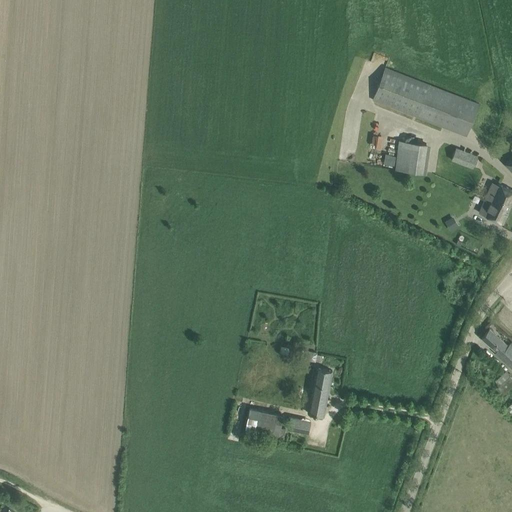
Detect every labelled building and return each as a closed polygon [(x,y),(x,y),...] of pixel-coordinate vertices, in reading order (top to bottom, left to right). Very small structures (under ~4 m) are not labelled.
[(479,103),(385,67),(372,100),(466,136),(479,103)] [(427,171),(430,142),(399,138),(396,168),(427,171)] [(478,156),(456,147),(452,159),(473,168),(478,156)] [(390,164),(392,154),(385,153),(383,163),(390,164)] [(511,189),(498,183),(498,184),(493,194),(488,192),(485,198),(502,205),(504,200),(511,203),(511,202),(511,189)] [(502,205),(485,198),(491,201),(487,209),(481,207),(479,212),(503,223),(511,203),(504,200),(502,205)] [(445,221),(450,230),(458,226),(453,217),(445,221)] [(508,345),(489,328),(481,337),(499,354),(508,345)] [(498,355),(509,365),(511,367),(511,344),(510,343),(508,345),(499,354),(498,355)] [(281,345),(279,352),(288,354),(289,347),(281,345)] [(302,349),(301,359),(315,362),(316,361),(321,362),(322,354),(317,354),(318,351),(312,351),(302,349)] [(308,412),(314,413),(324,415),(332,370),(316,367),(312,387),(310,386),(309,388),(312,389),(308,412)] [(511,378),(505,371),(491,383),(502,395),(511,386),(511,378)] [(244,432),(278,439),(284,414),(250,407),(244,432)] [(290,416),(289,425),(299,426),(301,418),(290,416)]
